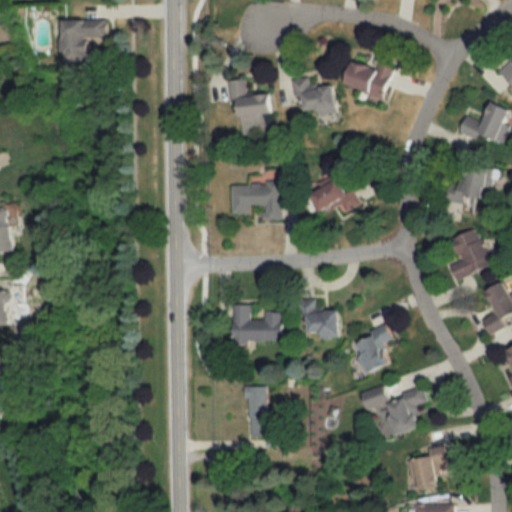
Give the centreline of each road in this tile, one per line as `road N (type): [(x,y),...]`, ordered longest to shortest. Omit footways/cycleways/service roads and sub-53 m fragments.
road 1 (tertiary): [(177,511),(170,0)]
road 2 (residential): [(405,245),(428,317),(480,413),(494,511)]
road 3 (residential): [(405,245),(406,175),(428,96),(452,55),(511,1)]
road 4 (residential): [(173,263),(284,261),(405,245)]
road 5 (residential): [(452,55),(378,18),(330,13),(271,22)]
